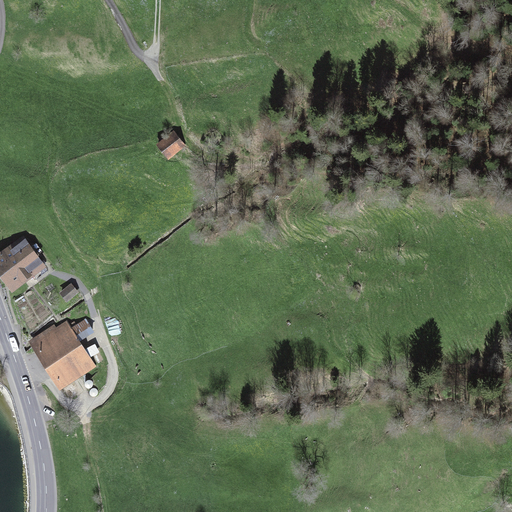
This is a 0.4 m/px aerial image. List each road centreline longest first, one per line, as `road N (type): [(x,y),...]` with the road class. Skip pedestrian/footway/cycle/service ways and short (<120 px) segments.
road 1 (track): [(106,0),(205,156),(241,161)]
road 2 (secondary): [(46,511),(31,405),(0,317)]
